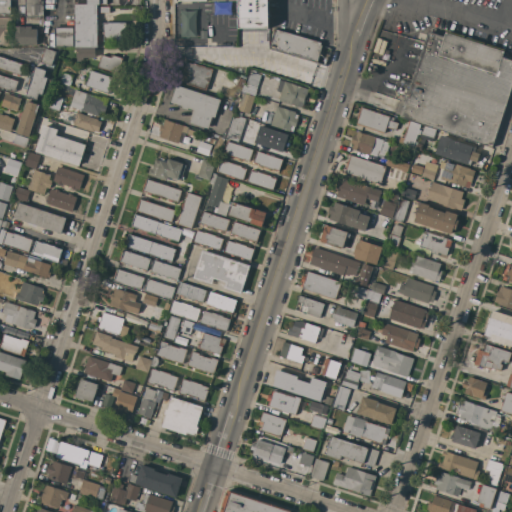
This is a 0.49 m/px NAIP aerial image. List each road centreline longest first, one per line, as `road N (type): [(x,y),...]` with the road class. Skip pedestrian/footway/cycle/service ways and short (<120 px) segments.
road 1 (residential): [(155,0),(155,46),(6,511)]
road 2 (tertiary): [(356,33),(238,405)]
road 3 (residential): [(355,511),(0,396)]
road 4 (residential): [(511,160),(392,511)]
